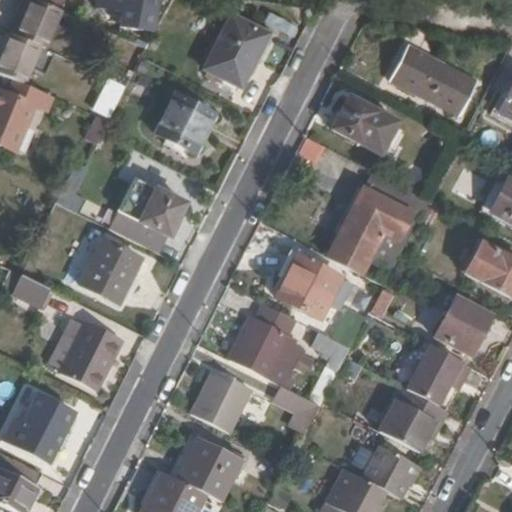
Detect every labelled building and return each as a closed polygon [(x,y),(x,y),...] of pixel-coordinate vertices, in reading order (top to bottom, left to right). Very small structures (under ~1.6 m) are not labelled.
[(161,0),(106,0),(105,11),(125,15),(123,28),(155,34),(161,0)] [(48,52),(65,14),(34,1),(19,39),(14,37),(0,69),(0,75),(16,82),(28,88),(44,50),(48,52)] [(205,72),(242,90),(269,38),(232,19),(205,72)] [(410,49),(393,81),(464,117),(480,85),(410,49)] [(110,125),(136,74),(130,71),(128,75),(121,72),(103,108),(107,110),(101,121),(110,125)] [(28,88),(16,82),(10,96),(0,91),(0,145),(17,153),(37,109),(49,115),(55,100),(28,88)] [(511,121),(511,84),(497,113),(511,121)] [(351,93),(334,127),(382,151),(399,117),(351,93)] [(217,120),(178,100),(158,140),(197,160),(217,120)] [(99,147),(110,125),(101,121),(98,120),(87,142),(99,147)] [(217,120),(197,160),(202,162),(222,122),(217,120)] [(362,200),(396,218),(411,189),(400,184),(376,172),(362,200)] [(511,224),(511,183),(506,180),(489,212),(511,224)] [(137,183),(121,215),(170,240),(186,207),(137,183)] [(342,239),(331,260),(365,278),(396,218),(362,200),(352,218),(358,221),(347,242),(342,239)] [(352,218),(342,239),(347,242),(358,221),(352,218)] [(511,299),(511,298),(511,259),(480,242),(463,274),(511,299)] [(120,306),(143,262),(107,243),(84,288),(120,306)] [(299,260),(278,302),(320,324),(341,282),(299,260)] [(53,292),(24,278),(15,296),(44,310),(53,292)] [(376,317),(386,299),(378,295),(368,314),(376,317)] [(469,356),(490,316),(455,297),(433,338),(469,356)] [(260,322),(292,339),(300,324),(272,310),(268,307),(260,322)] [(256,320),(235,361),(273,381),(294,340),(292,339),(260,322),(256,320)] [(99,393),(124,343),(89,325),(64,375),(99,393)] [(354,351),(322,335),(315,350),(336,360),(330,370),(341,376),(354,351)] [(462,382),(470,367),(429,346),(405,390),(406,390),(437,407),(448,387),(453,377),(462,382)] [(218,371),(196,415),(235,436),(258,393),(218,371)] [(457,391),(462,382),(453,377),(448,387),(457,391)] [(324,408),(288,389),(280,404),(304,416),(297,429),(310,435),(324,408)] [(440,426),(447,412),(437,407),(406,390),(399,403),(394,401),(377,431),(419,454),(429,435),(435,423),(440,426)] [(75,414),(45,398),(16,454),(46,470),(55,453),(58,455),(71,432),(67,429),(75,414)] [(434,437),(440,426),(435,423),(429,435),(434,437)] [(173,478),(182,483),(202,442),(194,438),(173,478)] [(202,442),(182,483),(208,496),(226,505),(247,464),(202,442)] [(404,486),(416,466),(378,445),(360,479),(385,492),(400,500),(407,487),(404,486)] [(43,475),(14,461),(8,474),(13,476),(0,503),(0,505),(14,511),(31,511),(42,491),(37,488),(43,475)] [(376,509),(385,492),(360,479),(343,470),(325,503),(319,511),(379,511),(380,511),(376,509)] [(151,510),(169,476),(162,473),(143,506),(151,510)] [(173,478),(169,476),(151,510),(150,511),(200,511),(208,496),(182,483),(173,478)] [(280,511),(288,497),(274,490),(266,504),(280,511)]
